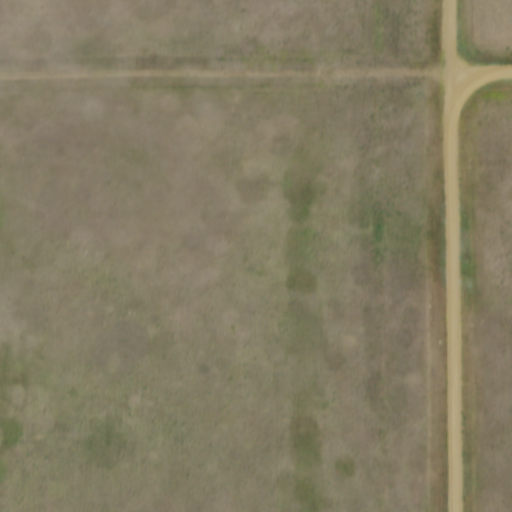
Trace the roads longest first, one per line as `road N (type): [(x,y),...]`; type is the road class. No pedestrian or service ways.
road 1 (residential): [(461,511),(454,0)]
road 2 (track): [(0,76),(456,76)]
